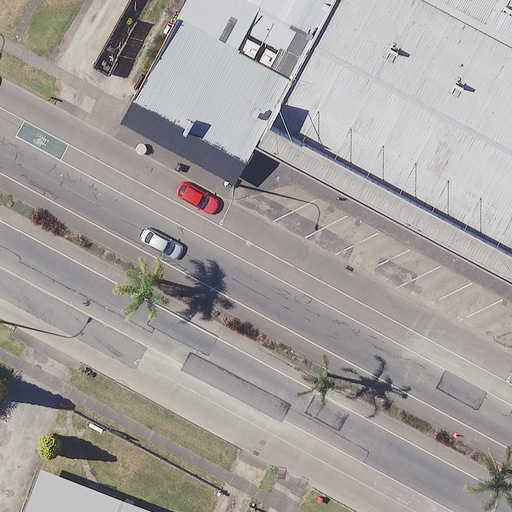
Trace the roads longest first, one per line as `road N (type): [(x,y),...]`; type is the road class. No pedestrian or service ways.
road 1 (secondary): [(0,151),(511,428)]
road 2 (secondary): [(498,511),(0,240)]
